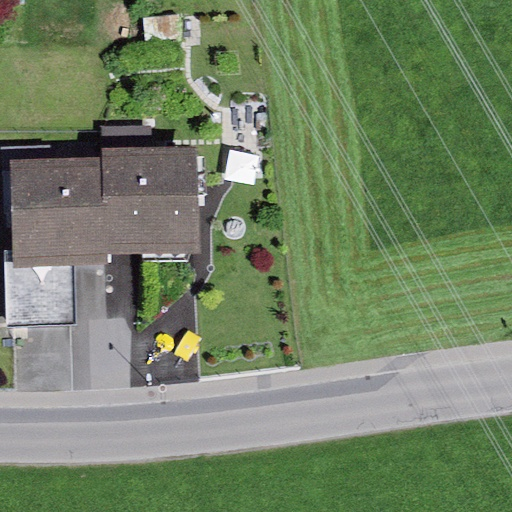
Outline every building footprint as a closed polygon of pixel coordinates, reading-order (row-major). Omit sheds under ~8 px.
[(102,129),(102,153),(153,153),(153,129),(102,129)] [(11,166),(51,164),(50,146),(0,148),(2,174),(11,173),(11,166)] [(102,153),(102,163),(104,262),(200,260),(198,151),(153,153),(102,153)] [(51,164),(11,166),(11,173),(15,255),(15,272),(74,271),(106,269),(104,262),(102,163),(51,164)] [(15,272),(15,255),(5,255),(7,329),(75,328),(74,271),(15,272)]
